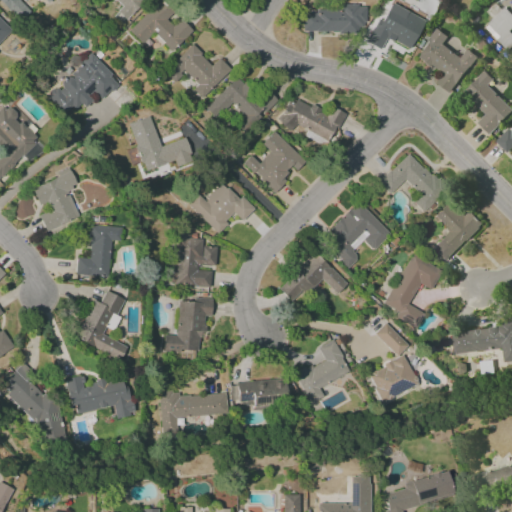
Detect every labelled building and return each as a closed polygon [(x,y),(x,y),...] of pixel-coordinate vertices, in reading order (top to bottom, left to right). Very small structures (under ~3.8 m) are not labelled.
[(0,0),(0,5),(16,22),(28,11),(18,0),(0,0)] [(114,0),(121,7),(116,11),(124,19),(144,0),(114,0)] [(171,51),(191,31),(179,19),(171,26),(165,19),(171,13),(158,0),(128,30),(141,44),(152,32),(171,51)] [(511,12),(506,6),(503,9),(496,2),(487,11),(493,18),(485,27),(508,50),(511,46),(511,32),(511,31),(511,30),(511,12)] [(408,49),(423,20),(390,3),(381,20),(377,18),(365,42),(380,50),(386,38),(408,49)] [(302,13),(301,32),(363,33),(363,5),(340,5),(340,9),(314,9),(314,13),(302,13)] [(0,40),(10,30),(0,20),(0,40)] [(437,28),(448,36),(442,44),(461,58),(468,49),(479,57),(451,93),(439,83),(445,75),(435,66),(430,72),(413,58),(437,28)] [(163,71),(174,82),(184,72),(197,85),(192,90),(201,98),(230,70),(218,58),(211,65),(191,45),(163,71)] [(117,82),(88,54),(67,77),(55,90),(52,88),(45,96),(66,114),(77,102),(82,106),(94,93),(101,100),(117,82)] [(462,91),(484,115),(476,122),(488,134),(511,110),(487,84),(492,79),(484,71),(462,91)] [(204,108),(215,119),(231,103),(244,116),(237,123),(245,131),(276,100),(263,87),(255,95),(236,76),(204,108)] [(344,113),(329,107),(326,114),(288,97),(276,123),(291,129),(293,125),(327,140),(333,127),(337,129),(344,113)] [(0,175),(37,140),(4,105),(0,109),(0,175)] [(128,123),(143,171),(174,161),(176,166),(192,161),(185,138),(158,146),(149,116),(128,123)] [(511,129),(510,127),(497,139),(507,150),(511,145),(511,129)] [(273,193),(285,180),(281,177),(290,167),(295,171),(304,161),(272,132),(260,144),(268,152),(258,163),(249,155),(242,163),(273,193)] [(403,180),(418,195),(411,201),(421,211),(443,190),(407,152),(377,182),(388,194),(403,180)] [(30,186),(37,205),(46,202),(49,211),(37,215),(43,231),(77,218),(67,189),(75,186),(69,171),(30,186)] [(241,221),(251,210),(221,181),(203,201),(196,194),(186,205),(215,232),(233,214),(241,221)] [(323,245),(347,268),(358,257),(351,250),(362,240),(372,250),(388,234),(356,201),(327,229),(333,235),(323,245)] [(443,261),(482,224),(469,210),(463,216),(449,201),(434,216),(449,231),(431,248),(443,261)] [(74,275),(107,277),(109,241),(119,241),(120,227),(88,225),(86,258),(75,257),(74,275)] [(209,286),(210,271),(196,270),(197,265),(214,266),(215,247),(200,246),(201,239),(189,238),(189,234),(172,233),(171,250),(176,250),(175,260),(168,260),(166,284),(209,286)] [(318,277),(336,294),(345,284),(312,252),(277,289),(292,304),(318,277)] [(383,304),(396,312),(393,317),(413,328),(421,313),(406,305),(418,283),(429,290),(440,270),(410,254),(383,304)] [(91,300),(73,339),(119,360),(125,347),(100,335),(104,327),(111,331),(118,317),(115,316),(122,299),(104,291),(98,303),(91,300)] [(177,301),(175,336),(163,335),(162,350),(199,352),(202,316),(210,317),(211,299),(192,298),(192,302),(177,301)] [(0,355),(11,348),(0,331),(0,314),(1,314),(0,312),(0,355)] [(395,356),(406,346),(384,323),(373,333),(395,356)] [(511,324),(449,331),(451,354),(502,349),(503,362),(511,361),(511,324)] [(349,372),(332,339),(316,347),(322,359),(293,373),(308,404),(322,397),(318,387),(349,372)] [(379,402),(416,387),(403,356),(366,372),(379,402)] [(64,442),(57,408),(24,380),(31,372),(20,362),(3,382),(6,396),(26,414),(28,420),(32,424),(34,430),(39,435),(41,446),(64,442)] [(112,407),(114,419),(130,416),(123,376),(82,383),(81,376),(64,378),(69,405),(73,404),(75,413),(112,407)] [(257,405),(285,402),(283,379),(229,384),(230,392),(236,392),(239,420),(259,417),(257,405)] [(160,434),(180,433),(178,417),(225,414),(224,394),(177,397),(177,391),(158,392),(160,434)] [(511,464),(471,474),(475,494),(511,485),(511,464)] [(382,494),(386,511),(400,511),(399,509),(451,496),(445,471),(402,482),(403,489),(382,494)] [(348,503),(315,503),(315,511),(367,511),(368,474),(348,474),(348,503)] [(0,510),(10,488),(0,483),(0,510)] [(297,511),(297,494),(281,494),(281,511),(297,511)]
